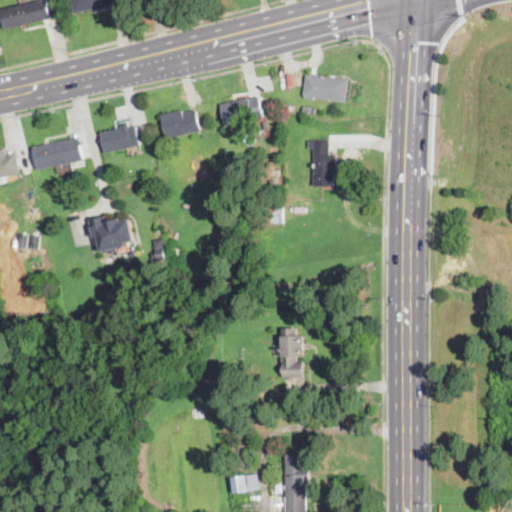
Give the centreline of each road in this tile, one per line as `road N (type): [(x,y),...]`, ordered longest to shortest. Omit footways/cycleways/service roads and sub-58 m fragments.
road 1 (primary): [(418,511),(429,0)]
road 2 (primary): [(407,0),(398,511)]
road 3 (primary): [(75,78),(358,10)]
